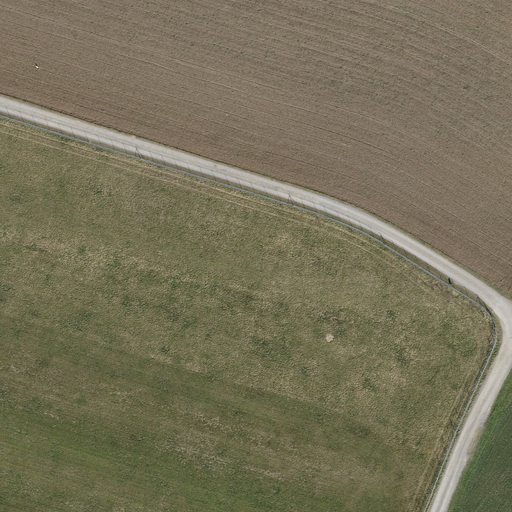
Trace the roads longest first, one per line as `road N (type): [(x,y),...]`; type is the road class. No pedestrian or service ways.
road 1 (track): [(511,318),(400,240),(329,205),(0,104)]
road 2 (track): [(439,511),(511,342)]
